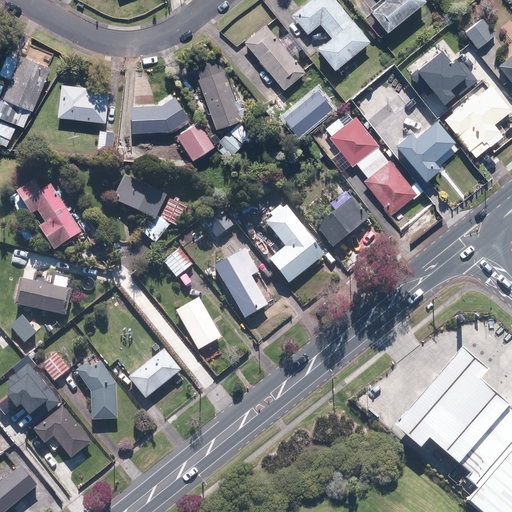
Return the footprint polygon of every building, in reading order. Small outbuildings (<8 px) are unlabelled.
[(338,71),(341,72),(344,70),(345,67),(343,64),(342,64),(368,42),(333,0),(310,0),(291,16),(306,35),(318,25),(330,39),(317,51),(333,71),(336,69),(338,71)] [(368,13),(384,33),(422,2),(420,0),(382,0),(383,2),(368,13)] [(443,9),(449,17),(455,13),(448,5),(443,9)] [(496,34),(483,19),(465,34),(478,49),(496,34)] [(242,43),(282,90),(303,72),(264,25),(242,43)] [(443,51),(412,76),(428,95),(433,91),(446,106),(478,81),(459,58),(453,63),(443,51)] [(22,53),(4,96),(6,97),(0,111),(0,113),(26,124),(33,108),(51,65),(22,53)] [(511,54),(497,67),(511,85),(511,54)] [(236,98),(225,67),(223,68),(218,55),(197,63),(201,75),(199,76),(217,126),(243,117),(242,115),(248,112),(242,96),(236,98)] [(88,85),(63,82),(59,115),(107,120),(109,92),(88,90),(88,85)] [(472,149),(477,156),(490,145),(486,140),(499,130),(493,123),(511,107),(492,84),(476,97),(474,94),(468,99),(462,104),(463,105),(445,120),(470,150),(472,149)] [(295,109),(277,88),(264,99),(282,120),(295,109)] [(319,92),(285,121),(299,138),(333,109),(319,92)] [(131,107),(133,133),(171,131),(189,119),(175,97),(162,105),(131,107)] [(345,104),(349,110),(355,106),(351,99),(345,104)] [(352,120),(347,113),(338,120),(343,126),(329,138),(352,166),(355,163),(361,170),(381,154),(376,147),(377,145),(355,117),(352,120)] [(0,140),(7,144),(16,126),(2,119),(0,122),(0,140)] [(178,134),(193,158),(215,144),(199,120),(178,134)] [(396,147),(426,183),(439,172),(432,163),(455,144),(436,122),(415,139),(412,135),(396,147)] [(112,151),(114,132),(112,132),(99,130),(97,149),(109,151),(112,151)] [(220,141),(233,154),(243,144),(230,131),(220,141)] [(142,136),(124,136),(124,159),(142,159),(142,136)] [(511,155),(511,137),(495,153),(504,163),(511,155)] [(223,156),(227,159),(232,154),(225,147),(221,151),(225,154),(223,156)] [(388,162),(381,154),(361,170),(367,178),(363,181),(390,215),(412,198),(412,199),(422,191),(415,183),(411,187),(389,161),(388,162)] [(142,229),(156,241),(173,222),(179,225),(188,206),(171,198),(162,217),(158,214),(168,194),(125,174),(114,197),(153,215),(142,229)] [(251,182),(264,197),(274,189),(262,174),(251,182)] [(36,178),(19,189),(33,212),(39,208),(43,215),(47,221),(41,225),(55,248),(75,236),(77,239),(82,236),(80,232),(83,230),(65,203),(51,182),(42,187),(36,178)] [(316,227),(333,247),(369,218),(349,192),(332,206),(336,211),(316,227)] [(270,258),(288,282),(325,253),(286,205),(265,221),(285,246),(270,258)] [(204,220),(218,237),(234,225),(220,207),(204,220)] [(35,236),(29,226),(19,232),(25,242),(35,236)] [(163,260),(177,277),(194,263),(181,246),(163,260)] [(216,264),(246,317),(269,303),(252,275),(260,270),(246,246),(216,264)] [(16,302),(67,314),(73,288),(22,276),(16,302)] [(177,308),(200,348),(223,335),(200,295),(177,308)] [(458,494),(479,511),(511,511),(511,360),(469,324),(432,367),(430,365),(428,368),(428,379),(431,381),(433,379),(450,394),(415,434),(469,481),(458,494)] [(153,347),(156,351),(162,347),(159,342),(153,347)] [(129,376),(146,397),(182,368),(164,347),(129,376)] [(39,368),(52,382),(55,379),(56,381),(71,369),(57,353),(39,368)] [(92,390),(93,418),(118,417),(117,381),(102,360),(92,366),(88,361),(77,369),(92,390)] [(61,402),(29,363),(9,379),(8,396),(17,406),(22,403),(31,414),(39,407),(45,415),(61,402)] [(56,435),(73,456),(93,440),(64,405),(36,428),(47,442),(56,435)] [(21,466),(0,482),(0,511),(2,511),(36,485),(21,466)]
